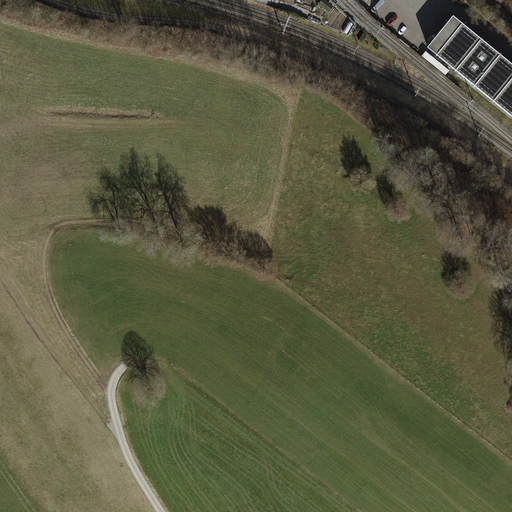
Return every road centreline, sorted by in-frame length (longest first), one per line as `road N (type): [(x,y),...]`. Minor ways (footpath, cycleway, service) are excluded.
road 1 (track): [(53,0),(293,51),(451,133),(511,176)]
road 2 (track): [(0,272),(123,442)]
road 3 (track): [(162,511),(135,469),(113,402),(119,373),(129,363),(142,365)]
